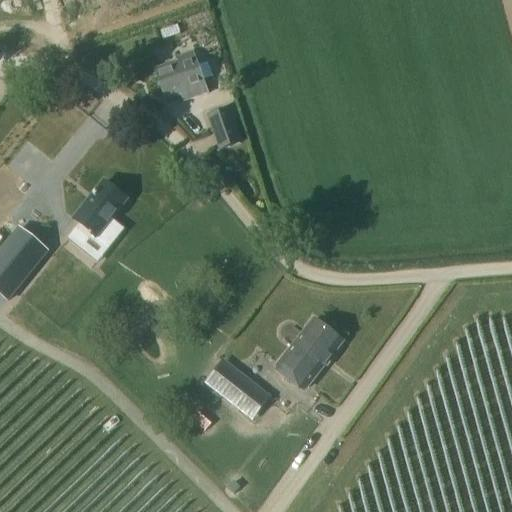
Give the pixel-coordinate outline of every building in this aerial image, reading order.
[(206,96),(193,54),(176,60),(177,64),(155,71),(165,102),(181,97),(183,103),(206,96)] [(230,109),(207,117),(219,153),(242,145),(230,109)] [(97,193),(75,221),(100,242),(107,247),(121,229),(112,221),(127,201),(117,193),(105,183),(97,193)] [(0,254),(0,295),(8,302),(48,253),(20,230),(0,254)] [(343,345),(314,322),(278,367),(307,390),(343,345)] [(205,385),(253,423),(272,398),(224,360),(205,385)]
